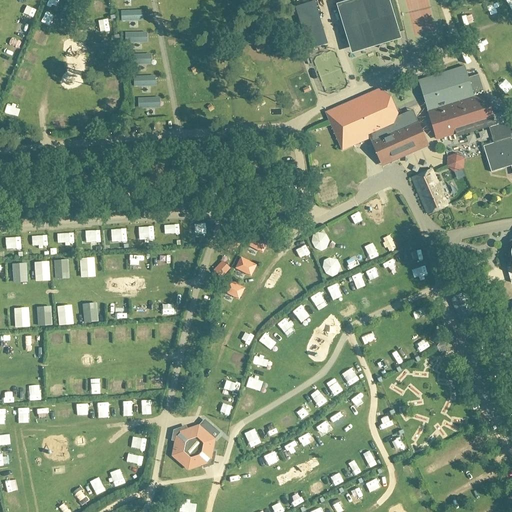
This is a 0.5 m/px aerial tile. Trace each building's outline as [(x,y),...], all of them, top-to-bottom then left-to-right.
[(388,0),(352,0),(336,5),(352,54),(401,39),(399,33),(388,0)] [(313,1),(295,6),(308,50),(327,44),(313,1)] [(137,11),(121,11),(122,21),(137,21),(137,11)] [(50,17),(45,23),(54,29),(58,22),(50,17)] [(141,33),(126,33),(126,43),(142,42),(141,33)] [(259,42),(254,46),(257,52),(263,48),(259,42)] [(11,54),(21,59),(26,50),(16,45),(11,54)] [(359,78),(384,71),(379,54),(354,62),(359,78)] [(146,55),(130,55),(130,65),(146,64),(146,55)] [(42,71),(48,62),(40,56),(34,65),(42,71)] [(114,76),(124,75),(123,67),(114,68),(114,76)] [(478,75),(468,78),(464,67),(419,81),(428,112),(434,134),(439,133),(440,136),(441,138),(455,134),(481,126),(488,124),(492,136),(495,144),(483,147),(491,173),(511,166),(511,118),(509,117),(500,112),(492,115),(485,94),(484,94),(478,75)] [(150,77),(134,77),(135,87),(150,86),(150,77)] [(4,82),(0,93),(7,95),(11,85),(4,82)] [(126,85),(117,85),(117,95),(126,95),(126,85)] [(375,143),(384,162),(419,146),(420,143),(421,140),(415,125),(414,125),(408,112),(391,120),(377,89),(325,112),(341,150),(363,140),(361,136),(371,132),(376,143),(375,143)] [(154,98),(138,99),(139,108),(154,108),(154,98)] [(17,121),(21,113),(13,109),(9,117),(17,121)] [(99,116),(105,129),(113,125),(107,112),(99,116)] [(78,124),(80,133),(92,131),(90,122),(78,124)] [(71,135),(71,125),(60,126),(61,136),(71,135)] [(28,128),(10,131),(11,141),(29,139),(28,128)] [(316,143),(320,165),(326,164),(322,142),(316,143)] [(448,157),(446,165),(446,167),(454,173),(463,170),(464,159),(457,153),(448,157)] [(412,179),(428,215),(447,206),(432,170),(412,179)] [(332,186),(328,186),(328,180),(322,181),(323,203),(333,203),(332,186)] [(353,217),(356,230),(366,228),(362,215),(353,217)] [(342,221),(335,227),(343,235),(350,229),(342,221)] [(201,235),(209,235),(209,227),(201,227),(201,235)] [(166,229),(155,230),(156,240),(167,239),(166,229)] [(175,243),(186,243),(186,229),(175,229),(175,243)] [(131,231),(131,242),(146,242),(146,231),(131,231)] [(110,240),(116,240),(116,244),(125,243),(125,232),(110,233),(110,240)] [(104,233),(92,233),(92,248),(105,247),(104,233)] [(269,242),(253,234),(247,245),(263,254),(269,242)] [(330,249),(330,234),(315,234),(314,249),(330,249)] [(26,236),(26,247),(37,247),(37,235),(26,236)] [(69,236),(70,247),(84,246),(84,235),(69,236)] [(51,237),(51,249),(64,248),(64,236),(51,237)] [(5,237),(5,250),(17,250),(16,237),(5,237)] [(239,246),(231,237),(225,243),(233,252),(239,246)] [(383,243),(389,255),(397,251),(391,239),(383,243)] [(376,243),(365,247),(370,262),(381,258),(376,243)] [(358,249),(347,253),(353,269),(364,265),(358,249)] [(181,263),(191,263),(191,254),(180,255),(181,263)] [(108,257),(109,268),(117,268),(117,257),(108,257)] [(257,265),(241,257),(235,269),(251,277),(257,265)] [(323,262),(328,276),(343,271),(338,257),(323,262)] [(93,259),(81,260),(81,272),(94,272),(93,259)] [(385,263),(391,277),(400,273),(395,259),(385,263)] [(67,261),(55,261),(55,274),(68,273),(67,261)] [(215,267),(224,275),(229,269),(221,261),(215,267)] [(48,263),(35,264),(36,276),(48,275),(48,263)] [(317,263),(308,266),(310,276),(320,273),(317,263)] [(25,264),(13,265),(14,277),(26,277),(25,264)] [(373,286),(382,283),(377,268),(368,271),(373,286)] [(355,276),(347,279),(351,289),(359,286),(355,276)] [(245,289),(229,280),(223,292),(239,300),(245,289)] [(330,284),(332,296),(341,294),(339,283),(330,284)] [(315,307),(325,303),(320,291),(310,295),(315,307)] [(273,300),(278,309),(286,305),(282,296),(273,300)] [(158,302),(158,318),(172,318),(173,302),(158,302)] [(294,307),(300,322),(309,318),(303,303),(294,307)] [(421,310),(423,322),(433,321),(431,308),(421,310)] [(96,309),(83,310),(85,323),(97,321),(96,309)] [(71,312),(59,313),(60,325),(73,324),(71,312)] [(50,313),(38,313),(39,326),(51,325),(50,313)] [(28,314),(15,315),(16,327),(29,326),(28,314)] [(277,322),(286,334),(294,328),(285,316),(277,322)] [(241,323),(235,332),(250,342),(256,332),(241,323)] [(139,324),(140,336),(152,335),(151,324),(139,324)] [(116,325),(117,335),(126,335),(126,325),(116,325)] [(105,338),(105,326),(95,326),(95,338),(105,338)] [(75,344),(84,343),(83,327),(74,328),(75,344)] [(55,342),(67,341),(66,329),(55,330),(55,342)] [(266,331),(259,339),(270,349),(277,341),(266,331)] [(381,342),(376,333),(368,337),(373,346),(381,342)] [(26,355),(34,355),(34,348),(38,348),(37,334),(25,335),(26,355)] [(368,337),(363,340),(368,349),(373,347),(368,337)] [(423,355),(430,351),(423,338),(415,342),(423,355)] [(2,339),(3,354),(15,354),(14,339),(2,339)] [(403,365),(410,362),(403,348),(396,352),(403,365)] [(228,350),(225,361),(238,365),(242,355),(228,350)] [(256,353),(254,362),(265,364),(267,355),(256,353)] [(381,358),(386,374),(396,371),(392,355),(381,358)] [(429,364),(390,381),(394,388),(433,371),(429,364)] [(345,370),(351,385),(360,381),(354,367),(345,370)] [(14,375),(14,389),(26,389),(26,375),(14,375)] [(165,389),(165,377),(154,377),(154,389),(165,389)] [(249,377),(246,388),(259,392),(262,381),(249,377)] [(329,384),(339,397),(347,390),(337,378),(329,384)] [(117,394),(125,394),(124,381),(116,382),(117,394)] [(105,394),(105,382),(95,382),(94,393),(105,394)] [(145,392),(145,382),(136,383),(136,392),(145,392)] [(441,382),(399,401),(428,468),(437,464),(438,467),(445,464),(443,461),(450,458),(451,461),(463,456),(462,453),(468,450),(464,439),(465,439),(463,433),(461,428),(459,428),(454,417),(456,416),(451,405),(454,404),(451,399),(449,392),(446,393),(441,382)] [(239,383),(228,383),(228,395),(239,395),(239,383)] [(63,396),(63,386),(52,386),(52,396),(63,396)] [(256,407),(256,398),(242,396),(241,406),(256,407)] [(318,396),(311,400),(317,410),(324,406),(318,396)] [(356,412),(365,408),(359,396),(350,401),(356,412)] [(153,399),(144,400),(146,413),(155,411),(153,399)] [(135,415),(135,400),(126,400),(126,415),(135,415)] [(224,400),(221,410),(232,414),(235,404),(224,400)] [(41,419),(51,418),(50,403),(40,404),(41,419)] [(59,416),(70,415),(69,403),(59,403),(59,416)] [(0,421),(1,423),(9,417),(3,408),(0,410),(0,421)] [(344,408),(334,412),(338,422),(348,417),(344,408)] [(27,420),(26,409),(16,409),(17,420),(27,420)] [(286,429),(294,427),(289,412),(281,415),(286,429)] [(328,439),(336,434),(326,419),(318,425),(328,439)] [(214,439),(218,434),(203,421),(198,426),(189,429),(184,431),(183,428),(174,431),(172,437),(172,440),(175,440),(173,456),(188,469),(203,464),(204,467),(213,464),(214,455),(211,454),(211,453),(213,442),(214,439)] [(268,439),(277,434),(270,422),(262,427),(268,439)] [(299,436),(307,449),(315,444),(307,431),(299,436)] [(139,447),(149,447),(150,432),(139,432),(139,447)] [(254,446),(262,443),(259,432),(251,435),(254,446)] [(283,444),(289,460),(299,456),(293,440),(283,444)] [(0,459),(0,462),(10,460),(8,449),(0,451),(0,459)] [(269,464),(277,461),(273,451),(265,455),(269,464)] [(251,474),(262,469),(257,459),(247,464),(251,474)] [(415,463),(410,465),(414,475),(419,473),(415,463)] [(350,470),(354,480),(362,476),(357,467),(350,470)] [(254,478),(263,475),(261,470),(252,474),(254,478)] [(2,480),(5,489),(15,487),(12,477),(2,480)] [(102,478),(91,482),(97,496),(108,492),(102,478)] [(117,486),(125,485),(124,478),(116,480),(117,486)] [(370,479),(362,483),(369,497),(378,493),(370,479)] [(310,489),(315,498),(323,494),(318,485),(310,489)] [(75,494),(82,507),(90,503),(83,489),(75,494)] [(427,490),(418,491),(419,501),(429,500),(427,490)] [(300,493),(289,497),(292,508),(303,504),(300,493)] [(329,510),(337,508),(334,497),(326,499),(329,510)] [(8,499),(9,507),(18,506),(17,498),(8,499)] [(272,511),(284,511),(278,499),(268,504),(272,511)] [(198,511),(198,506),(193,506),(193,502),(182,502),(181,511),(198,511)]
